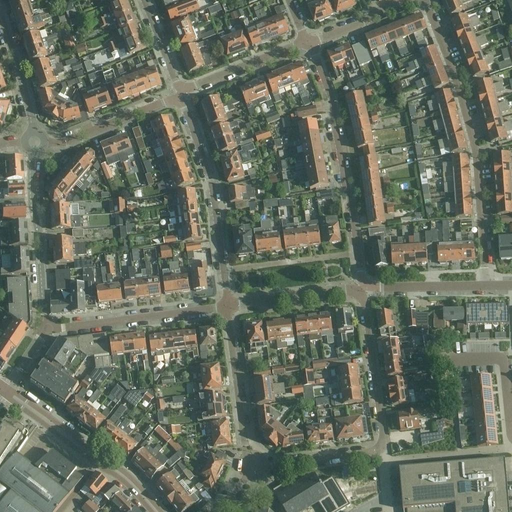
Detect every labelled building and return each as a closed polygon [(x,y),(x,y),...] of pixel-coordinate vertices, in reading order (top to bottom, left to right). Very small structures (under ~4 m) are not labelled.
[(9,5),(12,12),(30,6),(27,0),(8,0),(10,4),(9,5)] [(305,0),(314,22),(323,19),(317,4),(312,6),(309,0),(305,0)] [(321,0),(322,2),(317,4),(323,19),(332,15),(326,0),(321,0)] [(331,0),(337,13),(346,10),(341,0),(331,0)] [(341,0),(346,10),(355,6),(352,0),(341,0)] [(473,2),(471,0),(465,0),(446,8),(449,16),(463,11),(461,6),(473,2)] [(106,23),(115,19),(131,13),(127,1),(107,8),(109,15),(104,17),(104,18),(106,23)] [(170,21),(190,13),(186,3),(166,11),(170,21)] [(17,23),(33,17),(42,14),(41,11),(41,10),(32,13),(30,6),(12,12),(14,19),(15,19),(17,23)] [(278,19),(273,21),(280,37),(286,35),(285,34),(288,33),(279,8),(274,10),(278,19)] [(263,11),(259,13),(270,40),(273,39),(274,40),(280,37),(273,21),(268,23),(263,11)] [(236,12),(230,14),(232,20),(238,18),(236,12)] [(47,13),(42,14),(33,17),(17,23),(18,28),(19,27),(21,35),(43,28),(41,22),(49,19),(47,13)] [(118,25),(120,31),(136,26),(131,13),(115,19),(106,23),(108,27),(108,28),(118,25)] [(257,19),(252,21),(253,22),(253,23),(255,28),(262,45),(268,42),(267,41),(270,40),(259,13),(255,14),(257,19)] [(421,16),(411,20),(423,49),(427,48),(420,32),(426,29),(421,16)] [(454,31),(478,22),(477,18),(468,21),(466,16),(451,22),(455,31),(454,31)] [(172,31),(175,37),(193,30),(191,25),(195,23),(193,18),(177,24),(177,25),(173,26),(174,30),(172,31)] [(411,20),(402,23),(407,37),(413,35),(419,51),(423,49),(411,20)] [(256,47),(262,45),(255,28),(253,23),(253,22),(248,24),(247,21),(242,23),(252,47),(255,46),(256,47)] [(458,41),(459,40),(473,35),(471,29),(480,26),(478,22),(454,31),(458,41)] [(402,23),(393,27),(405,57),(408,55),(402,39),(407,37),(402,23)] [(120,31),(125,44),(141,38),(136,26),(120,31)] [(236,34),(231,36),(238,54),(245,51),(244,50),(247,48),(246,44),(247,44),(242,32),(241,32),(239,27),(235,29),(236,34)] [(393,27),(384,30),(389,44),(394,42),(400,58),(405,57),(393,27)] [(197,29),(193,30),(175,37),(177,43),(179,43),(180,46),(184,45),(185,46),(201,39),(201,38),(197,29)] [(384,30),(375,34),(386,62),(389,61),(383,46),(389,44),(384,30)] [(25,45),(26,50),(42,45),(52,42),(57,40),(56,35),(46,38),(44,32),(23,39),(23,40),(22,41),(23,45),(25,45)] [(232,56),(238,54),(231,36),(225,38),(224,34),(219,36),(225,53),(226,52),(228,56),(232,55),(232,56)] [(381,64),(386,62),(375,34),(365,38),(370,51),(375,49),(381,64)] [(459,40),(462,50),(485,41),(484,36),(475,40),(473,35),(459,40)] [(146,50),(141,38),(125,44),(116,47),(118,53),(127,49),(130,56),(146,50)] [(462,50),(466,59),(480,53),(478,48),(487,45),(485,41),(462,50)] [(52,42),(42,45),(26,50),(28,56),(28,57),(29,60),(30,61),(30,62),(46,57),(44,50),(54,47),(52,42)] [(73,42),(65,45),(67,52),(75,49),(73,42)] [(181,51),(185,63),(200,57),(198,51),(199,50),(208,46),(207,42),(197,46),(197,45),(181,51)] [(364,43),(358,45),(365,65),(371,62),(364,43)] [(358,45),(351,48),(359,67),(365,65),(358,45)] [(78,55),(85,53),(84,46),(76,48),(78,55)] [(344,46),(337,49),(344,65),(345,69),(351,67),(353,73),(358,71),(348,46),(345,48),(344,46)] [(111,56),(118,53),(116,47),(108,50),(111,56)] [(408,64),(409,68),(437,58),(433,48),(420,53),(422,59),(408,64)] [(338,68),(344,65),(337,49),(330,52),(331,53),(327,55),(337,79),(341,78),(338,68)] [(465,59),(469,68),(492,59),(491,55),(482,58),(480,53),(466,59),(465,59)] [(200,57),(185,63),(190,74),(205,68),(211,65),(210,61),(207,55),(200,57)] [(503,62),(497,65),(500,72),(511,69),(508,55),(502,56),(503,62)] [(425,67),(427,72),(441,67),(437,58),(409,68),(409,69),(411,72),(425,67)] [(32,68),(32,69),(32,72),(34,73),(36,78),(52,72),(56,71),(63,69),(61,64),(56,66),(54,59),(48,61),(32,66),(32,68)] [(75,59),(65,63),(66,68),(70,67),(71,66),(76,64),(75,59)] [(494,64),(492,59),(469,68),(469,69),(469,68),(473,78),(488,72),(486,67),(494,64)] [(89,62),(84,64),(87,73),(93,72),(89,62)] [(149,71),(143,73),(150,90),(161,86),(152,62),(147,64),(149,71)] [(76,64),(71,66),(72,71),(73,73),(82,70),(82,68),(80,63),(76,64)] [(300,64),(289,68),(296,89),(303,86),(309,84),(307,78),(306,79),(303,71),(309,69),(306,63),(301,65),(300,64)] [(139,75),(132,77),(139,95),(147,92),(146,91),(150,90),(143,73),(143,74),(142,72),(143,72),(140,66),(135,68),(137,74),(138,73),(139,75)] [(415,83),(416,87),(444,76),(441,67),(427,72),(429,77),(415,83)] [(289,68),(277,73),(283,89),(290,86),(292,90),(296,89),(289,68)] [(52,72),(36,78),(37,83),(37,85),(38,88),(39,88),(40,90),(56,85),(54,79),(58,78),(58,76),(64,74),(63,69),(56,71),(52,72)] [(117,71),(121,82),(128,98),(131,97),(132,98),(139,95),(132,77),(126,80),(125,74),(124,75),(122,70),(117,71)] [(118,102),(128,98),(121,82),(117,83),(114,76),(113,72),(109,73),(103,75),(107,85),(111,84),(118,102)] [(277,73),(266,77),(272,93),(275,102),(281,100),(279,95),(280,92),(279,91),(283,89),(277,73)] [(448,86),(444,76),(416,87),(418,91),(432,85),(434,91),(448,86)] [(363,77),(357,79),(360,87),(366,85),(363,77)] [(262,79),(250,84),(257,100),(259,105),(266,102),(268,108),(272,106),(268,96),(262,79)] [(477,95),(502,88),(501,83),(492,86),(490,80),(475,84),(478,94),(477,95)] [(101,91),(94,94),(100,109),(101,109),(101,110),(106,108),(106,107),(111,105),(105,90),(103,84),(99,85),(101,91)] [(250,84),(239,88),(250,115),(255,113),(253,107),(259,105),(257,100),(250,84)] [(303,86),(296,89),(301,99),(307,96),(303,86)] [(480,104),(481,104),(496,100),(494,95),(503,92),(502,88),(477,95),(480,104)] [(65,92),(66,91),(63,90),(57,99),(48,115),(52,118),(52,119),(55,120),(56,120),(58,121),(68,102),(69,101),(63,97),(66,93),(65,92)] [(47,115),(48,115),(57,99),(57,98),(58,97),(52,94),(51,91),(39,94),(43,107),(42,107),(43,111),(44,111),(48,113),(47,115)] [(83,98),(88,111),(88,113),(94,111),(94,112),(99,111),(98,109),(100,109),(94,94),(87,96),(85,91),(81,92),(83,98)] [(427,104),(428,108),(453,101),(450,92),(435,96),(436,101),(427,104)] [(205,102),(201,104),(206,115),(222,109),(226,108),(225,103),(222,96),(213,99),(211,94),(203,97),(205,102)] [(361,94),(346,98),(349,111),(364,107),(361,94)] [(307,96),(301,99),(304,106),(310,104),(307,96)] [(237,98),(225,103),(226,108),(232,106),(239,104),(237,98)] [(74,105),(68,102),(58,121),(59,120),(63,123),(64,123),(67,122),(67,121),(80,118),(78,108),(82,107),(80,101),(78,100),(76,103),(76,105),(74,105)] [(481,104),(483,114),(508,107),(506,103),(497,105),(496,100),(481,104)] [(439,110),(440,115),(455,111),(456,111),(453,101),(428,108),(429,112),(439,110)] [(298,119),(317,115),(315,107),(296,111),(298,119)] [(364,107),(349,111),(357,149),(362,148),(364,160),(360,161),(369,226),(384,224),(376,159),(375,159),(373,146),(364,107)] [(483,114),(486,123),(501,119),(500,114),(509,111),(508,107),(483,114)] [(227,121),(222,109),(206,115),(210,127),(227,121)] [(432,123),(433,127),(458,121),(455,111),(440,115),(441,120),(432,123)] [(154,129),(156,134),(173,128),(170,118),(150,124),(150,125),(146,127),(147,131),(154,129)] [(485,124),(488,133),(511,126),(511,123),(511,122),(502,124),(501,119),(486,123),(486,124),(485,124)] [(292,134),(292,138),(317,133),(316,129),(317,129),(316,122),(302,125),(301,120),(291,121),(292,127),(298,126),(299,132),(292,134)] [(444,129),(445,134),(461,130),(458,121),(433,127),(435,132),(444,129)] [(228,125),(211,131),(216,143),(232,137),(230,130),(238,128),(236,123),(228,126),(228,125)] [(511,131),(511,126),(488,133),(489,133),(491,143),(506,139),(505,133),(511,131)] [(135,140),(142,138),(139,128),(132,130),(135,140)] [(152,148),(160,145),(178,139),(177,139),(173,128),(156,134),(158,141),(151,143),(152,148)] [(438,143),(439,147),(464,140),(461,130),(445,134),(447,140),(438,143)] [(268,131),(255,135),(257,143),(271,138),(268,131)] [(300,140),(302,147),(320,144),(319,137),(318,137),(317,133),(292,138),(293,142),(300,140)] [(126,136),(111,141),(117,156),(118,159),(120,162),(121,165),(126,163),(128,162),(127,159),(134,156),(132,150),(126,136)] [(236,148),(232,137),(216,143),(219,154),(236,148)] [(154,152),(157,159),(164,157),(182,151),(178,139),(160,145),(152,148),(154,152)] [(280,140),(274,141),(275,149),(282,148),(280,140)] [(464,140),(439,147),(440,151),(449,149),(451,154),(466,150),(463,140),(464,140)] [(108,167),(120,162),(118,159),(117,156),(111,141),(100,146),(108,167)] [(251,141),(240,144),(241,149),(247,147),(252,145),(251,141)] [(295,155),(296,159),(321,155),(320,150),(321,150),(320,144),(302,147),(303,154),(295,155)] [(237,154),(221,159),(224,171),(242,166),(251,163),(248,153),(254,152),(252,145),(247,147),(241,149),(243,153),(237,155),(237,154)] [(186,162),(182,151),(164,157),(166,162),(163,163),(164,165),(159,166),(160,171),(166,169),(168,168),(186,162)] [(86,173),(88,171),(91,166),(90,165),(94,160),(94,155),(90,152),(84,152),(80,157),(78,155),(73,162),(86,173)] [(304,162),(306,168),(324,165),(323,159),(322,159),(321,155),(296,159),(297,163),(304,162)] [(494,166),(511,164),(511,160),(510,160),(509,155),(494,156),(494,166)] [(443,165),(443,169),(469,168),(469,167),(468,167),(467,157),(452,158),(452,164),(443,165)] [(0,165),(4,165),(5,171),(22,169),(21,158),(0,159),(0,165)] [(71,162),(64,170),(78,182),(86,189),(89,185),(86,181),(90,176),(86,173),(73,162),(71,162)] [(168,168),(166,169),(167,173),(170,172),(172,180),(189,174),(186,163),(187,162),(186,162),(168,168)] [(106,163),(100,165),(105,177),(111,174),(106,163)] [(126,163),(121,165),(124,173),(129,171),(126,163)] [(511,164),(494,166),(494,176),(511,175),(510,169),(511,169),(511,164)] [(299,176),(300,180),(325,176),(324,172),(325,171),(324,165),(306,168),(307,175),(299,176)] [(150,166),(145,168),(147,175),(153,173),(150,166)] [(244,173),(242,166),(224,171),(228,183),(245,178),(243,174),(244,173)] [(453,173),(453,179),(469,178),(469,177),(469,168),(443,169),(443,174),(453,173)] [(22,180),(22,169),(5,171),(5,173),(0,173),(0,183),(6,183),(6,181),(22,180)] [(57,178),(57,180),(70,192),(75,186),(83,193),(86,189),(64,170),(57,178)] [(150,174),(145,176),(149,187),(154,185),(150,174)] [(172,180),(165,182),(167,187),(168,191),(173,190),(173,191),(193,184),(189,174),(172,180)] [(495,176),(495,186),(511,184),(511,180),(511,175),(494,176),(495,176)] [(276,176),(270,178),(272,186),(278,184),(276,176)] [(326,180),(325,176),(300,180),(301,184),(308,183),(310,190),(328,186),(327,180),(326,180)] [(444,185),(445,189),(469,187),(469,178),(453,179),(454,184),(444,185)] [(64,198),(70,192),(57,180),(51,187),(53,188),(49,193),(50,199),(53,202),(59,201),(63,196),(64,198)] [(4,202),(23,200),(24,200),(23,184),(0,185),(0,190),(7,190),(7,197),(4,197),(4,202)] [(496,196),(511,195),(511,189),(511,184),(495,186),(496,196)] [(235,203),(236,210),(249,209),(248,203),(248,202),(250,202),(250,199),(255,199),(254,191),(251,191),(251,187),(229,190),(230,204),(235,203)] [(454,193),(455,198),(471,197),(470,197),(469,187),(445,189),(445,193),(454,193)] [(180,194),(175,195),(176,200),(177,206),(179,206),(196,204),(195,191),(180,193),(180,194)] [(322,201),(334,199),(333,192),(316,195),(317,202),(322,202),(322,201)] [(496,196),(496,205),(511,204),(511,199),(511,195),(496,196)] [(446,205),(446,209),(471,207),(471,197),(455,198),(455,204),(446,205)] [(23,200),(4,202),(0,201),(0,211),(1,211),(2,220),(24,218),(24,205),(23,205),(23,200)] [(125,214),(124,200),(114,201),(115,215),(125,214)] [(176,211),(174,212),(175,219),(181,218),(198,216),(196,204),(179,206),(177,206),(175,207),(176,211)] [(511,204),(496,205),(496,206),(497,206),(497,216),(511,215),(511,204)] [(52,213),(52,219),(71,218),(78,217),(78,212),(78,205),(51,206),(51,208),(50,208),(50,213),(52,213)] [(471,207),(446,209),(446,214),(456,213),(456,218),(472,218),(471,207)] [(310,215),(305,216),(306,228),(307,229),(309,247),(320,245),(318,228),(317,222),(310,223),(310,215)] [(181,218),(175,219),(176,227),(178,226),(179,231),(183,231),(200,228),(198,216),(181,218)] [(52,224),(51,224),(52,228),(53,229),(52,230),(80,229),(79,217),(78,217),(71,218),(52,219),(52,224)] [(329,244),(340,243),(337,219),(327,220),(326,218),(320,219),(323,245),(329,244)] [(300,230),(299,219),(294,219),(294,225),(297,248),(309,247),(306,228),(306,229),(300,230)] [(285,250),(297,248),(294,225),(287,226),(286,220),(282,221),(285,250)] [(270,221),(265,222),(269,252),(281,251),(279,234),(273,234),(272,228),(271,228),(270,221)] [(257,253),(269,252),(265,222),(261,222),(261,229),(254,230),(257,253)] [(470,230),(472,230),(472,222),(470,222),(460,223),(461,234),(461,235),(470,234),(470,230)] [(0,229),(8,229),(8,236),(26,235),(25,223),(0,224),(0,229)] [(134,225),(126,226),(127,234),(135,233),(134,225)] [(245,255),(252,254),(249,226),(242,227),(242,229),(234,230),(237,256),(238,256),(238,258),(245,257),(245,255)] [(201,241),(200,228),(183,231),(184,237),(181,237),(182,243),(187,242),(187,243),(201,241)] [(385,266),(387,265),(383,239),(387,239),(386,235),(385,229),(370,231),(370,237),(378,236),(379,245),(372,246),(375,267),(377,267),(377,268),(386,267),(385,266)] [(437,246),(437,244),(438,243),(437,231),(431,232),(431,233),(432,244),(432,245),(432,255),(438,255),(438,263),(450,262),(449,245),(448,230),(443,230),(444,245),(437,246)] [(72,239),(83,238),(82,231),(72,231),(72,239)] [(432,245),(432,244),(431,233),(425,233),(426,246),(426,247),(420,247),(420,234),(414,235),(414,237),(416,264),(427,264),(427,255),(432,255),(432,245)] [(457,245),(449,245),(450,262),(463,262),(462,245),(461,234),(456,234),(457,245)] [(26,246),(26,235),(8,236),(9,242),(0,242),(1,248),(26,246)] [(410,248),(403,248),(404,265),(416,264),(414,237),(410,238),(410,248)] [(469,244),(462,245),(463,262),(475,261),(473,237),(468,237),(469,244)] [(404,265),(403,248),(403,238),(398,238),(399,249),(391,249),(392,265),(404,265)] [(500,259),(511,258),(511,238),(499,239),(500,259)] [(54,247),(54,252),(85,250),(85,245),(73,246),(71,246),(71,239),(53,240),(53,241),(52,243),(52,246),(54,247)] [(186,253),(201,251),(200,244),(185,246),(186,253)] [(86,255),(85,250),(54,252),(54,258),(53,259),(54,262),(55,263),(55,264),(72,263),(72,257),(73,257),(73,256),(86,255)] [(0,264),(10,264),(27,262),(27,251),(0,252),(0,255),(0,257),(0,264)] [(10,264),(0,264),(1,276),(28,274),(27,262),(10,264)] [(88,262),(74,263),(75,270),(83,270),(87,269),(92,269),(92,262),(88,262)] [(207,290),(206,284),(204,272),(207,271),(206,262),(197,263),(198,272),(191,273),(193,292),(207,290)] [(165,295),(177,294),(173,263),(169,264),(170,271),(162,272),(163,279),(163,284),(165,295)] [(189,292),(188,284),(187,276),(180,276),(180,275),(178,263),(173,263),(177,294),(189,292)] [(106,277),(111,276),(115,276),(113,264),(105,265),(105,268),(106,277)] [(132,300),(137,299),(134,276),(133,268),(128,269),(130,283),(123,284),(125,300),(127,300),(128,301),(132,301),(132,300)] [(87,269),(83,270),(83,283),(71,284),(70,284),(71,290),(71,302),(72,314),(85,314),(85,308),(88,308),(96,308),(94,284),(92,269),(87,269)] [(161,296),(159,284),(159,280),(151,280),(150,270),(145,271),(149,298),(154,297),(155,298),(159,297),(159,296),(161,296)] [(70,271),(55,272),(56,284),(56,291),(71,290),(70,284),(71,284),(70,271)] [(144,298),(149,298),(145,271),(141,271),(142,275),(134,276),(137,299),(139,299),(140,300),(144,299),(144,298)] [(113,286),(112,284),(111,276),(106,277),(110,303),(115,302),(115,303),(121,303),(120,301),(122,301),(120,285),(113,286)] [(110,303),(106,277),(102,277),(103,288),(96,288),(98,304),(100,304),(101,305),(104,304),(105,303),(110,303)] [(30,300),(29,284),(28,280),(4,281),(5,295),(12,295),(12,301),(30,300)] [(14,320),(28,329),(31,324),(30,300),(12,301),(13,307),(6,307),(6,315),(14,320)] [(51,315),(72,314),(71,302),(50,303),(51,315)] [(476,306),(467,306),(468,326),(476,326),(476,306)] [(484,306),(476,306),(476,326),(485,326),(484,306)] [(492,306),(484,306),(485,326),(493,326),(492,306)] [(501,306),(492,306),(493,326),(501,325),(501,306)] [(509,306),(501,306),(501,325),(510,325),(509,306)] [(464,329),(463,311),(434,311),(434,328),(443,328),(443,322),(453,322),(453,328),(458,328),(458,329),(464,329)] [(344,332),(352,331),(350,312),(335,314),(338,337),(336,337),(337,350),(347,349),(345,336),(344,332)] [(377,313),(380,337),(396,335),(394,324),(392,324),(391,313),(387,314),(386,312),(377,313)] [(408,328),(416,328),(415,312),(408,312),(408,328)] [(428,314),(417,314),(417,335),(428,335),(428,314)] [(329,315),(318,316),(321,338),(326,337),(327,345),(333,344),(329,315)] [(318,316),(306,318),(309,335),(310,342),(321,341),(321,338),(318,316)] [(302,336),(309,335),(306,318),(294,319),(298,348),(304,347),(302,336)] [(14,320),(0,339),(15,349),(28,329),(14,320)] [(290,321),(278,323),(281,339),(281,343),(282,350),(286,350),(285,344),(293,343),(290,321)] [(277,351),(282,350),(281,343),(281,339),(278,323),(266,325),(268,341),(275,340),(277,351)] [(253,326),(247,327),(251,355),(256,354),(255,349),(263,348),(262,344),(263,344),(260,325),(259,326),(259,324),(253,325),(253,326)] [(205,347),(215,345),(214,338),(215,338),(214,329),(200,331),(202,347),(200,347),(201,355),(206,354),(205,347)] [(195,332),(183,333),(186,354),(193,353),(193,358),(198,358),(197,347),(195,332)] [(183,333),(172,335),(175,361),(180,360),(179,350),(185,349),(186,354),(183,333)] [(144,335),(133,336),(135,353),(135,356),(142,356),(144,373),(149,373),(146,351),(144,335)] [(172,335),(160,336),(162,352),(169,351),(170,361),(175,361),(172,335)] [(87,358),(88,358),(94,357),(95,371),(111,369),(106,336),(78,339),(80,353),(87,358)] [(133,336),(121,338),(123,354),(130,353),(131,364),(136,363),(135,356),(135,353),(133,336)] [(163,357),(162,352),(160,336),(149,338),(150,353),(151,353),(152,363),(157,363),(157,358),(163,357)] [(436,336),(430,336),(431,348),(436,347),(438,347),(436,336)] [(0,361),(4,365),(15,349),(0,339),(0,338),(0,361)] [(116,355),(123,354),(121,338),(109,339),(111,356),(112,356),(113,366),(118,365),(116,355)] [(47,359),(49,360),(58,366),(57,367),(73,378),(74,377),(87,358),(80,353),(78,339),(77,339),(63,341),(60,339),(47,359)] [(382,343),(384,355),(405,352),(409,351),(413,350),(411,339),(397,341),(382,343)] [(431,348),(428,348),(429,360),(434,359),(438,359),(436,347),(431,348)] [(384,355),(385,366),(401,364),(400,357),(410,356),(409,351),(405,352),(384,355)] [(339,367),(351,366),(350,358),(344,359),(343,355),(337,355),(338,359),(339,367)] [(323,361),(324,368),(339,367),(338,359),(323,361)] [(426,361),(425,361),(427,373),(436,371),(434,359),(429,360),(426,361)] [(71,381),(73,378),(57,367),(58,366),(49,360),(46,364),(44,362),(30,383),(65,407),(79,386),(71,381)] [(312,362),(312,360),(304,361),(305,370),(313,369),(312,362)] [(312,362),(313,369),(313,370),(324,368),(323,361),(312,362)] [(284,366),(285,367),(285,373),(299,371),(298,364),(284,366)] [(402,371),(401,364),(385,366),(387,378),(418,374),(418,369),(402,371)] [(197,381),(203,381),(220,378),(218,367),(191,370),(192,375),(196,375),(197,381)] [(335,377),(331,378),(332,383),(340,382),(358,379),(356,367),(339,370),(334,370),(335,377)] [(111,374),(111,369),(95,371),(89,378),(101,387),(111,374)] [(254,378),(271,376),(270,370),(253,372),(254,378)] [(306,372),(301,372),(303,387),(311,386),(309,371),(306,372)] [(490,376),(470,378),(472,391),(492,389),(490,376)] [(86,391),(88,389),(93,382),(87,377),(80,386),(86,391)] [(221,390),(220,378),(203,381),(203,387),(194,389),(194,394),(221,390)] [(255,393),(272,391),(285,389),(284,384),(271,385),(271,379),(254,381),(255,393)] [(334,395),(342,394),(360,391),(358,379),(340,382),(341,389),(333,390),(334,395)] [(389,395),(407,392),(412,392),(411,383),(408,383),(407,380),(406,380),(388,382),(389,395)] [(127,383),(120,384),(126,391),(128,391),(127,383)] [(126,394),(116,386),(110,394),(119,402),(126,394)] [(291,388),(292,396),(303,394),(302,387),(291,388)] [(429,391),(424,392),(426,405),(436,403),(438,403),(438,388),(429,391)] [(285,389),(272,391),(255,393),(257,405),(274,403),(273,395),(285,394),(285,389)] [(493,403),(492,389),(472,391),(473,405),(493,403)] [(97,391),(86,405),(76,418),(85,426),(96,412),(100,407),(95,403),(102,394),(97,391)] [(141,400),(148,391),(129,393),(125,397),(127,403),(135,408),(141,400)] [(148,391),(141,400),(148,405),(153,399),(152,391),(148,391)] [(361,403),(360,391),(342,394),(343,400),(334,401),(335,407),(344,406),(361,403)] [(67,411),(76,418),(86,405),(81,401),(86,396),(81,392),(67,411)] [(408,399),(407,392),(389,395),(391,407),(409,404),(411,404),(410,399),(408,399)] [(200,409),(206,409),(226,406),(225,399),(223,398),(222,398),(222,394),(194,398),(195,402),(195,404),(199,403),(200,409)] [(328,398),(315,400),(316,407),(328,405),(328,398)] [(313,400),(301,402),(302,408),(314,407),(313,400)] [(495,417),(493,403),(473,405),(475,419),(495,417)] [(353,411),(346,412),(347,422),(348,421),(350,439),(362,438),(359,411),(362,411),(361,405),(352,407),(353,411)] [(227,413),(226,406),(206,409),(207,416),(203,416),(202,418),(197,419),(198,422),(225,419),(225,414),(227,413)] [(275,415),(270,411),(270,409),(258,410),(259,424),(259,428),(260,428),(263,431),(262,433),(264,435),(262,438),(269,443),(281,428),(275,424),(282,414),(279,412),(278,412),(275,415)] [(85,426),(88,427),(95,433),(109,414),(105,411),(101,416),(96,412),(85,426)] [(422,416),(430,415),(429,411),(421,412),(417,412),(398,414),(400,431),(419,429),(418,421),(422,420),(422,416)] [(337,441),(350,439),(348,421),(347,422),(341,422),(340,413),(334,414),(335,423),(337,441)] [(99,436),(108,443),(119,430),(113,426),(117,420),(113,417),(99,436)] [(496,431),(495,417),(475,419),(476,433),(496,431)] [(318,421),(319,427),(321,443),(332,442),(329,419),(318,421)] [(436,432),(446,428),(443,420),(436,423),(436,432)] [(119,430),(108,443),(118,450),(128,437),(131,432),(126,429),(130,424),(126,421),(119,430)] [(281,428),(269,443),(275,448),(277,445),(280,447),(282,445),(294,430),(292,428),(295,424),(293,422),(286,432),(281,428)] [(308,445),(321,443),(319,427),(311,428),(310,422),(305,423),(308,445)] [(206,438),(212,437),(229,435),(227,423),(211,425),(199,426),(199,431),(205,431),(206,438)] [(0,511),(55,511),(83,478),(75,472),(52,455),(44,462),(43,462),(36,468),(35,467),(17,454),(28,438),(30,435),(28,433),(20,428),(19,427),(17,426),(14,430),(5,424),(0,431),(0,511)] [(148,427),(143,433),(147,437),(152,431),(148,427)] [(299,434),(294,430),(282,445),(286,448),(290,448),(304,446),(302,433),(299,434)] [(497,445),(496,431),(476,433),(477,447),(497,445)] [(420,437),(421,447),(443,440),(442,434),(420,437)] [(133,441),(128,437),(118,450),(127,458),(142,439),(137,435),(133,441)] [(230,446),(229,435),(212,437),(213,444),(207,444),(208,449),(214,448),(214,449),(230,446)] [(190,449),(183,442),(178,446),(185,454),(190,449)] [(132,462),(142,472),(159,453),(162,450),(158,446),(153,451),(148,446),(144,450),(132,462)] [(177,455),(166,464),(170,469),(181,459),(184,460),(185,455),(185,454),(182,450),(177,455)] [(209,460),(206,466),(220,473),(225,463),(224,462),(227,457),(218,452),(215,458),(211,456),(206,453),(204,457),(209,460)] [(159,453),(142,472),(151,480),(163,468),(162,467),(166,463),(161,459),(163,457),(159,453)] [(402,511),(508,511),(505,460),(399,469),(402,511)] [(211,488),(213,483),(214,484),(220,473),(206,466),(203,472),(197,469),(195,474),(201,476),(200,477),(207,480),(205,484),(211,488)] [(187,469),(183,473),(188,478),(192,475),(187,469)] [(164,496),(179,485),(175,480),(179,477),(174,472),(171,475),(170,474),(156,486),(164,496)] [(84,487),(88,490),(90,492),(86,497),(92,503),(93,503),(100,494),(110,485),(96,473),(84,487)] [(287,483),(272,492),(285,511),(303,511),(318,503),(323,511),(339,511),(349,507),(350,506),(348,503),(332,478),(320,486),(314,476),(291,490),(287,483)] [(172,506),(173,506),(187,495),(191,492),(183,482),(179,485),(164,496),(172,506)] [(100,494),(109,502),(119,493),(110,485),(100,494)] [(110,502),(121,511),(130,511),(135,508),(119,493),(109,502),(110,502)] [(189,498),(187,495),(173,506),(177,511),(184,511),(194,504),(198,501),(193,495),(189,498)] [(202,500),(196,505),(199,510),(205,504),(202,500)] [(82,510),(83,511),(97,511),(99,510),(90,502),(82,510)]
